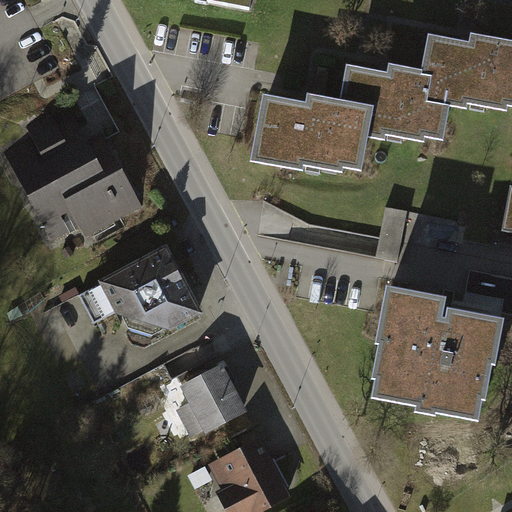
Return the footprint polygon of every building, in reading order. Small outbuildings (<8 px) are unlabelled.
[(198,0),(257,12),(258,0),(198,0)] [(292,107),(253,101),(241,174),(356,193),(365,141),(439,154),(447,106),(511,117),(511,48),(446,37),(424,33),(415,83),(377,76),(338,69),(330,114),(292,107)] [(4,159),(0,161),(49,252),(78,237),(84,249),(149,215),(107,137),(84,149),(77,134),(71,123),(4,159)] [(381,255),(401,258),(408,206),(387,204),(381,255)] [(202,321),(165,254),(99,289),(135,357),(202,321)] [(495,319),(376,299),(357,412),(476,432),(495,319)] [(222,369),(177,393),(202,440),(247,417),(222,369)] [(273,511),(295,501),(263,440),(206,470),(219,493),(209,499),(215,511),(273,511)]
